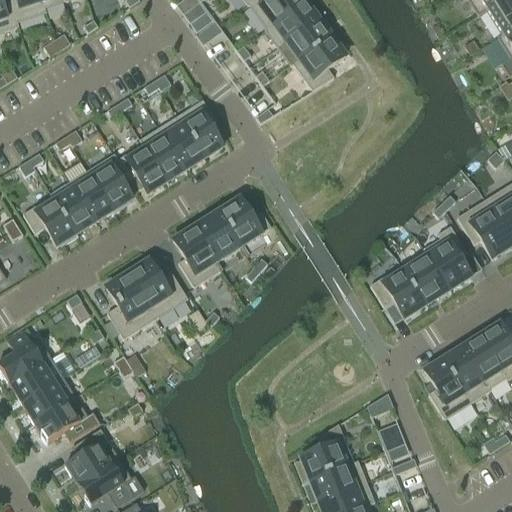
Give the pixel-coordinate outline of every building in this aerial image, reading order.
[(43,12),(38,0),(6,0),(7,2),(15,26),(44,16),(43,12)] [(63,5),(61,0),(38,0),(43,12),(63,5)] [(138,4),(135,0),(130,0),(124,4),(128,10),(138,4)] [(239,0),(246,9),(247,8),(258,0),(239,0)] [(258,0),(247,8),(265,33),(304,5),(304,4),(300,0),(258,0)] [(464,0),(476,18),(477,19),(485,14),(484,13),(505,0),(464,0)] [(511,0),(505,0),(484,13),(485,14),(500,38),(500,39),(511,31),(511,0)] [(15,26),(7,2),(0,3),(0,35),(16,30),(15,26)] [(276,52),(317,22),(316,21),(314,18),(309,12),(304,5),(265,33),(263,34),(276,52)] [(291,68),(330,39),(329,39),(324,32),(320,26),(317,22),(276,52),(289,69),(291,68)] [(96,31),(92,24),(82,30),(86,37),(96,31)] [(213,25),(204,32),(211,42),(221,36),(217,30),(213,25)] [(500,38),(496,41),(496,42),(509,62),(510,63),(511,61),(511,31),(500,39),(500,38)] [(211,42),(204,32),(194,39),(202,49),(211,42)] [(69,48),(63,38),(52,44),(59,54),(69,48)] [(326,73),(344,59),(330,40),(330,39),(291,68),(311,95),(332,81),(326,73)] [(59,54),(52,44),(42,51),(49,61),(59,54)] [(471,44),(464,48),(469,57),(476,52),(471,44)] [(249,59),(242,50),(235,55),(242,65),(249,59)] [(509,62),(500,68),(508,80),(511,77),(511,61),(510,63),(509,62)] [(16,81),(9,71),(0,76),(0,78),(1,81),(6,88),(16,81)] [(268,85),(261,75),(253,80),(260,90),(268,85)] [(169,89),(163,78),(153,85),(157,92),(159,95),(169,89)] [(157,92),(153,85),(143,91),(147,98),(157,92)] [(131,108),(126,102),(116,108),(120,115),(131,108)] [(216,128),(201,104),(175,121),(202,163),(203,163),(221,151),(209,132),(216,128)] [(120,115),(116,108),(106,114),(110,121),(120,115)] [(259,127),(272,119),(267,113),(255,121),(259,127)] [(202,163),(175,121),(157,132),(184,175),(184,174),(188,172),(194,168),(202,163)] [(184,175),(157,132),(139,143),(141,148),(166,186),(173,181),(179,178),(183,175),(184,175)] [(81,144),(74,134),(64,141),(68,147),(71,151),(81,144)] [(68,147),(64,141),(54,147),(58,154),(68,147)] [(511,147),(510,145),(503,149),(509,159),(511,157),(511,147)] [(166,186),(141,148),(115,164),(126,180),(128,184),(135,179),(147,198),(152,195),(158,191),(165,187),(166,186)] [(503,164),(494,156),(486,164),(494,173),(503,164)] [(42,164),(38,157),(28,163),(32,170),(42,164)] [(119,184),(126,180),(115,164),(112,158),(86,175),(112,215),(113,217),(124,210),(122,208),(125,206),(126,207),(131,203),(119,184)] [(34,174),(32,170),(28,163),(17,170),(24,180),(34,174)] [(112,215),(86,175),(68,186),(93,227),(94,226),(98,224),(103,221),(111,216),(112,215)] [(93,227),(68,186),(49,198),(51,200),(75,238),(76,238),(83,233),(89,230),(93,227)] [(511,187),(483,204),(511,250),(511,249),(511,187)] [(75,238),(51,200),(21,218),(34,238),(44,231),(56,250),(61,247),(60,246),(64,244),(65,247),(75,240),(74,239),(75,238)] [(445,214),(454,205),(448,200),(440,208),(445,214)] [(270,231),(260,216),(250,222),(238,202),(217,215),(239,251),(270,231)] [(511,250),(483,204),(455,222),(472,248),(479,244),(491,263),(496,259),(502,256),(511,250)] [(437,222),(445,214),(440,208),(431,216),(437,222)] [(239,251),(217,215),(216,216),(213,217),(203,224),(193,230),(215,266),(239,251)] [(16,230),(11,222),(1,229),(6,237),(16,230)] [(22,238),(16,230),(6,237),(11,245),(22,238)] [(215,266),(193,230),(192,231),(172,244),(184,263),(177,267),(192,291),(220,274),(215,266)] [(469,281),(457,262),(466,257),(449,230),(436,239),(439,243),(422,253),(421,253),(423,255),(448,294),(458,288),(464,285),(469,281)] [(448,294),(423,255),(400,270),(424,309),(425,309),(428,307),(438,301),(447,295),(448,294)] [(258,277),(266,268),(260,262),(252,271),(258,277)] [(159,283),(147,264),(126,277),(154,323),(186,303),(170,277),(159,283)] [(424,309),(400,270),(369,289),(383,312),(393,306),(403,323),(424,310),(424,309)] [(250,286),(258,277),(252,271),(244,280),(250,286)] [(154,323),(126,277),(125,278),(104,290),(117,310),(105,317),(122,343),(154,323)] [(81,306),(75,298),(65,304),(70,312),(81,306)] [(210,330),(218,321),(212,316),(206,323),(204,325),(210,330)] [(511,344),(510,346),(498,327),(492,330),(486,334),(479,339),(505,381),(505,382),(506,384),(507,384),(511,380),(511,344)] [(33,345),(26,333),(6,345),(13,357),(0,365),(0,375),(8,389),(50,362),(37,342),(33,345)] [(102,341),(97,333),(87,339),(92,347),(102,341)] [(505,381),(479,339),(478,339),(477,338),(467,344),(468,346),(461,350),(460,351),(487,393),(488,393),(505,382),(505,381)] [(487,393),(460,351),(456,353),(450,357),(442,362),(470,407),(488,395),(489,395),(488,393),(487,393)] [(134,358),(125,363),(127,368),(132,376),(135,381),(144,375),(134,358)] [(125,363),(122,360),(112,366),(117,374),(127,368),(125,363)] [(20,408),(62,382),(50,362),(8,389),(20,408)] [(470,407),(442,362),(441,362),(423,374),(435,393),(427,398),(443,423),(470,407)] [(132,376),(127,368),(117,374),(122,382),(132,376)] [(32,427),(74,401),(62,382),(20,408),(32,427)] [(386,398),(365,410),(370,421),(371,421),(392,412),(386,398)] [(63,436),(87,421),(74,401),(32,427),(45,447),(63,436)] [(142,415),(136,406),(126,413),(131,421),(142,415)] [(87,421),(63,436),(69,446),(99,427),(93,417),(87,421)] [(352,466),(337,428),(315,442),(319,453),(299,462),(308,484),(308,485),(352,467),(352,466)] [(99,433),(70,451),(76,461),(105,443),(99,433)] [(508,445),(504,438),(494,445),(498,451),(508,445)] [(498,451),(494,445),(492,441),(482,448),(488,458),(498,451)] [(76,489),(118,463),(105,443),(76,461),(63,469),(76,489)] [(412,462),(401,467),(404,474),(415,470),(412,462)] [(106,498),(131,483),(118,463),(76,489),(89,509),(106,498)] [(365,485),(357,465),(356,465),(352,466),(352,467),(308,485),(311,494),(314,500),(316,505),(365,485)] [(404,474),(401,467),(391,471),(390,471),(391,475),(393,479),(393,478),(404,474)] [(172,483),(167,475),(157,481),(162,489),(172,483)] [(131,483),(106,498),(115,511),(143,495),(134,481),(131,483)] [(178,491),(172,483),(162,489),(168,498),(178,491)] [(373,506),(373,505),(365,485),(316,505),(318,510),(318,511),(356,511),(366,508),(367,509),(373,506)]
